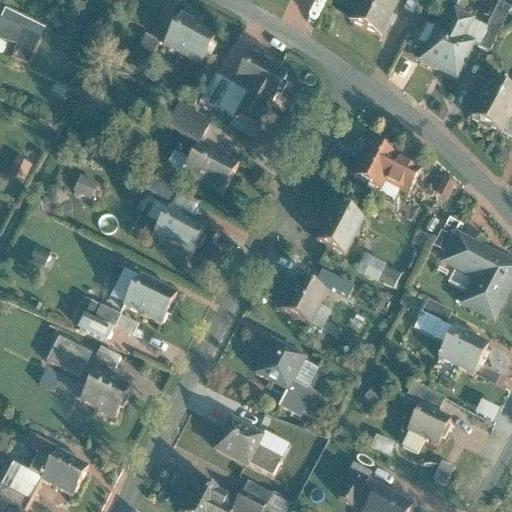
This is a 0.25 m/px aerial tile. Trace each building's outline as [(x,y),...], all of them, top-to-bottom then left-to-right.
[(383,0),(358,0),(347,23),(378,39),(395,6),(383,0)] [(420,0),(406,0),(401,12),(412,17),(420,0)] [(510,11),(497,5),(478,46),(491,52),(510,11)] [(0,20),(0,52),(25,63),(39,30),(3,14),(0,20)] [(436,26),(418,65),(455,81),(471,46),(461,42),(469,22),(450,14),(443,30),(436,26)] [(179,18),(162,51),(199,70),(216,37),(179,18)] [(143,41),(130,66),(145,74),(158,48),(143,41)] [(290,75),(248,55),(233,87),(247,93),(236,118),(263,131),(290,75)] [(229,86),(212,78),(198,106),(215,114),(229,86)] [(511,96),(486,83),(466,121),(499,137),(511,111),(511,96)] [(196,150),(198,147),(208,127),(176,111),(164,134),(196,150)] [(198,147),(196,150),(182,178),(220,197),(236,166),(198,147)] [(366,149),(350,182),(378,194),(380,189),(405,200),(417,173),(366,149)] [(30,170),(15,163),(8,179),(23,186),(30,170)] [(80,181),(71,198),(89,207),(97,190),(80,181)] [(169,212),(190,223),(198,207),(177,197),(169,212)] [(344,260),(362,224),(333,210),(315,245),(344,260)] [(167,211),(151,243),(188,262),(205,230),(190,223),(169,212),(167,211)] [(511,280),(511,265),(453,237),(439,267),(472,282),(459,308),(491,324),(511,280)] [(375,284),(382,271),(383,268),(364,258),(355,276),(374,286),(375,284)] [(399,279),(382,271),(375,284),(392,293),(399,279)] [(343,286),(319,274),(315,284),(339,295),(343,286)] [(136,278),(121,308),(160,327),(176,297),(136,278)] [(326,296),(294,280),(276,314),(308,331),(326,296)] [(119,320),(82,302),(76,314),(83,317),(76,330),(75,332),(105,347),(106,344),(119,320)] [(444,330),(450,318),(424,305),(412,332),(442,347),(448,336),(449,333),(444,330)] [(123,319),(119,331),(136,338),(141,326),(123,319)] [(472,380),(485,354),(448,336),(442,347),(435,362),(472,380)] [(57,342),(45,366),(78,382),(89,358),(57,342)] [(269,344),(251,378),(285,395),(290,387),(303,362),(269,344)] [(91,376),(79,402),(115,418),(127,392),(91,376)] [(310,397),(290,387),(285,395),(279,409),(299,419),(310,397)] [(418,408),(434,415),(440,402),(413,389),(407,402),(418,408)] [(369,394),(361,401),(372,413),(380,406),(369,394)] [(434,415),(418,408),(405,436),(436,451),(449,423),(434,415)] [(227,424),(212,453),(247,470),(261,441),(227,424)] [(319,443),(285,426),(273,450),(307,467),(319,443)] [(390,444),(373,437),(369,445),(386,452),(390,444)] [(34,441),(29,452),(43,458),(48,448),(34,441)] [(84,471),(57,457),(42,486),(69,500),(84,471)] [(450,470),(437,465),(431,482),(443,487),(450,470)] [(352,467),(336,501),(351,508),(367,474),(352,467)] [(13,469),(2,489),(27,502),(38,482),(13,469)] [(197,484),(182,511),(225,511),(230,503),(214,495),(215,493),(197,484)] [(284,511),(288,506),(245,485),(240,497),(265,509),(263,511),(284,511)] [(374,490),(362,511),(406,511),(409,509),(374,490)] [(263,511),(265,509),(240,497),(232,511),(263,511)]
